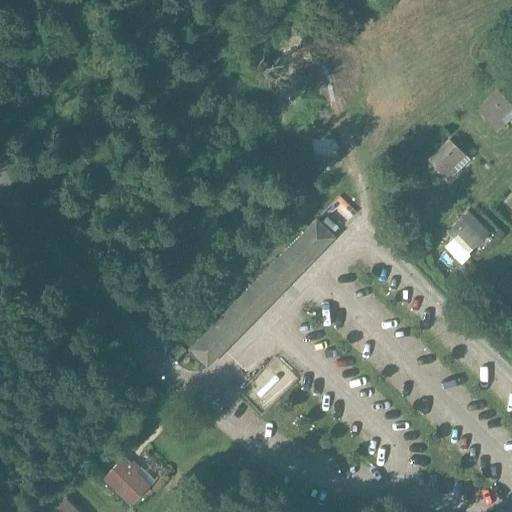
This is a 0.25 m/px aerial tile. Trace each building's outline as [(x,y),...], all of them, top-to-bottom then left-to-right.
[(477,113),(496,132),(502,126),(498,122),(511,107),(511,106),(498,92),(477,113)] [(428,161),(448,181),(454,175),(450,170),(464,156),(449,141),(428,161)] [(448,233),(454,240),(458,235),(473,250),(488,235),(468,214),(448,233)] [(190,350),(207,367),(333,238),(316,222),(190,350)] [(511,271),(498,286),(511,300),(511,271)] [(272,353),(235,391),(263,419),(283,399),(300,381),(272,353)] [(104,479),(131,505),(149,488),(134,473),(139,469),(133,463),(126,470),(119,463),(104,479)] [(75,511),(64,501),(53,511),(75,511)]
